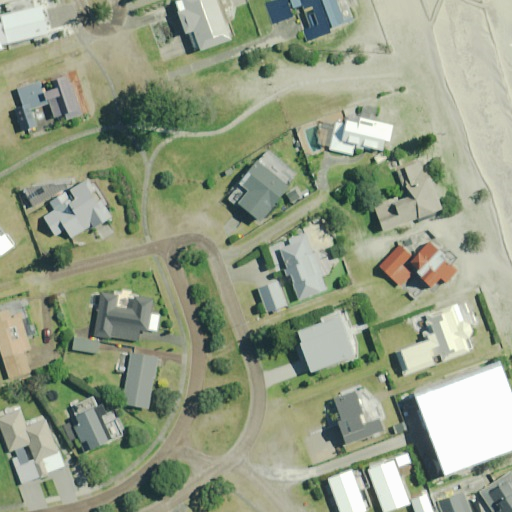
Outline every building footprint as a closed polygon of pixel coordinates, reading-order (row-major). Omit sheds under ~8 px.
[(194,53),(234,41),(229,25),(232,24),(224,0),(180,0),(178,1),(188,33),(194,53)] [(295,18),(288,0),(281,0),(266,5),(273,25),(295,18)] [(355,21),(347,0),(293,0),(292,1),(295,9),(302,7),(310,28),(304,30),(309,42),(333,33),(332,29),(355,21)] [(50,35),(43,7),(0,17),(0,51),(5,50),(4,46),(50,35)] [(80,111),(69,77),(43,85),(42,83),(21,89),(26,107),(17,110),(23,132),(38,127),(33,110),(52,104),(56,118),(80,111)] [(364,104),(361,119),(360,119),(358,124),(348,122),(347,125),(337,123),(331,150),(365,157),(366,152),(376,154),(376,149),(385,151),(389,132),(394,133),(395,126),(378,122),(381,107),(364,104)] [(262,155),(230,196),(263,222),(273,210),(282,217),(291,205),(294,207),(302,196),(292,189),(298,182),(286,173),(292,166),(283,159),(277,166),(262,155)] [(428,180),(421,162),(396,171),(399,180),(406,199),(378,209),(386,232),(443,210),(432,178),(428,180)] [(113,218),(90,181),(52,203),(57,211),(46,218),(57,236),(68,229),(73,238),(93,226),(95,229),(113,218)] [(0,258),(16,248),(6,234),(2,237),(0,234),(0,258)] [(316,256),(309,235),(282,244),(301,300),(328,291),(316,256)] [(454,265),(460,260),(446,243),(439,249),(433,242),(410,263),(420,274),(433,288),(442,279),(447,283),(460,272),(454,265)] [(413,256),(402,245),(381,267),(402,287),(414,275),(404,265),(413,256)] [(427,289),(418,280),(407,290),(417,300),(427,289)] [(288,306),(280,283),(261,290),(269,313),(288,306)] [(119,296),(102,294),(98,337),(140,341),(141,330),(159,332),(161,316),(153,315),(154,298),(136,296),(134,310),(118,308),(119,296)] [(26,309),(32,307),(30,299),(0,308),(0,342),(12,379),(32,373),(25,352),(33,350),(29,340),(42,336),(38,323),(31,325),(26,309)] [(471,339),(472,338),(473,338),(474,337),(474,336),(475,335),(475,334),(475,333),(475,332),(475,331),(475,330),(474,329),(474,328),(473,327),(472,326),(477,324),(469,302),(420,319),(412,322),(417,335),(424,332),(428,342),(398,353),(405,373),(437,361),(436,359),(442,356),(443,359),(444,362),(475,351),(471,339)] [(299,333),(303,343),(297,345),(302,360),(308,358),(314,373),(355,357),(346,333),(349,332),(342,312),(339,313),(321,320),(322,324),(299,333)] [(101,341),(77,338),(76,351),(100,354),(101,341)] [(119,373),(130,375),(125,405),(150,410),(160,359),(137,355),(123,352),(119,373)] [(465,380),(467,387),(431,400),(436,413),(428,416),(433,432),(460,422),(462,428),(453,431),(457,442),(450,444),(459,469),(504,453),(496,433),(511,428),(493,377),(477,383),(475,377),(465,380)] [(369,423),(358,392),(337,400),(344,420),(340,422),(349,445),(386,432),(381,418),(369,423)] [(105,405),(99,408),(94,398),(67,410),(69,414),(87,453),(124,436),(117,422),(108,426),(105,419),(111,416),(105,405)] [(28,419),(31,427),(28,428),(18,403),(0,410),(0,423),(24,485),(66,468),(47,421),(44,413),(28,419)] [(411,470),(406,455),(369,469),(384,511),(390,511),(411,504),(400,474),(411,470)] [(365,511),(368,511),(353,471),(330,480),(342,511),(365,511)] [(511,511),(511,472),(482,492),(495,511),(511,511)] [(472,511),(463,488),(438,498),(442,511),(472,511)] [(434,511),(429,496),(413,501),(416,511),(434,511)]
